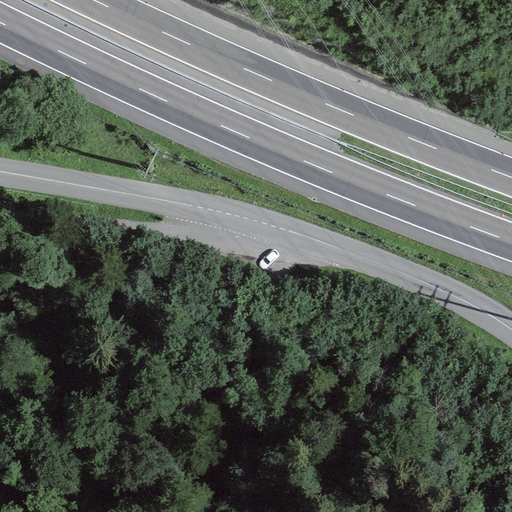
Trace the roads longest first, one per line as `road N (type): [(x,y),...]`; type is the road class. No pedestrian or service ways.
road 1 (motorway): [(0,22),(232,130),(511,241)]
road 2 (unclassified): [(0,171),(253,219),(418,279),(511,330)]
road 3 (motorway): [(511,177),(94,0)]
road 4 (track): [(253,219),(229,237),(0,217)]
